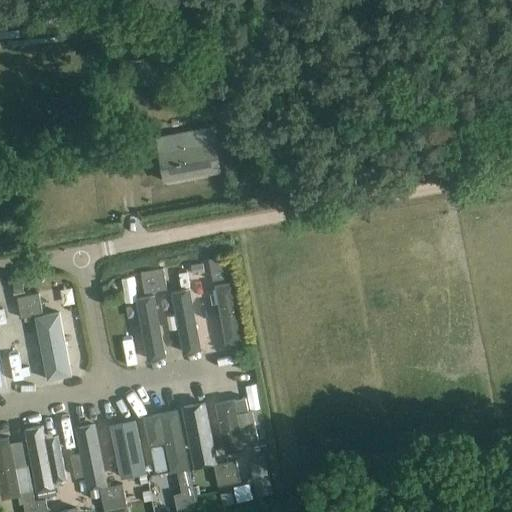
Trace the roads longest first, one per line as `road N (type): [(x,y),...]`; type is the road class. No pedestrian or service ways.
road 1 (track): [(230,215),(511,165)]
road 2 (unclassified): [(0,259),(230,215)]
